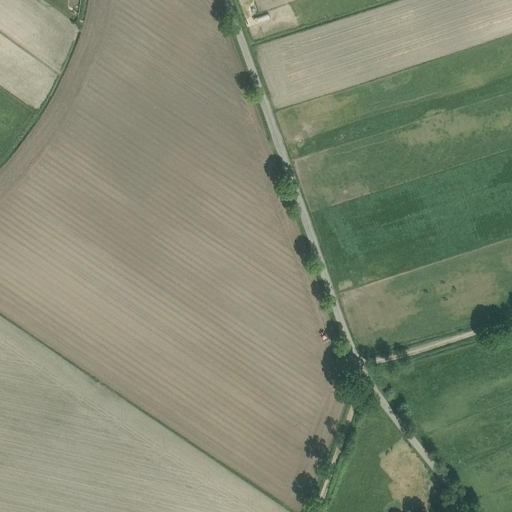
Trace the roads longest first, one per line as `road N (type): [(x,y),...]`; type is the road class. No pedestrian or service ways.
road 1 (unclassified): [(469,511),(362,377),(227,0)]
road 2 (track): [(511,322),(356,363)]
road 3 (track): [(316,511),(362,377)]
